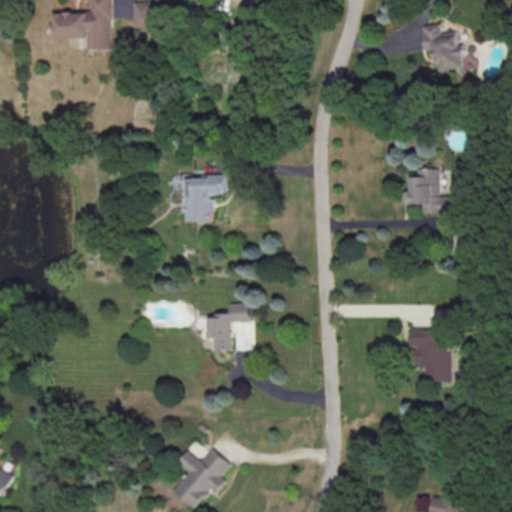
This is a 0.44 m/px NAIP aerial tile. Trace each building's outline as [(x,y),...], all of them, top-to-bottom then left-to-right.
[(88,37),(89,48),(113,48),(112,0),(92,0),(93,10),(56,10),(56,37),(88,37)] [(155,0),(135,1),(136,26),(156,25),(155,0)] [(423,25),(427,52),(434,51),(437,70),(463,67),(459,30),(441,32),(440,23),(423,25)] [(424,212),(453,211),(453,204),(446,204),(446,197),(440,197),(439,167),(419,167),(419,172),(412,172),(412,190),(407,190),(407,203),(424,203),(424,212)] [(188,220),(215,220),(215,192),(227,192),(227,175),(188,175),(188,220)] [(252,302),(230,302),(230,314),(209,314),(209,339),(214,339),(214,349),(233,349),(233,321),(252,321),(252,302)] [(453,348),(450,348),(450,327),(413,327),(413,345),(416,345),(416,363),(427,363),(427,380),(453,380),(453,348)] [(171,489),(193,507),(209,488),(214,492),(225,479),(220,475),(230,463),(211,447),(200,460),(186,449),(177,461),(188,470),(171,489)] [(15,470),(0,464),(0,495),(6,497),(15,470)] [(463,511),(466,498),(433,494),(430,511),(463,511)]
